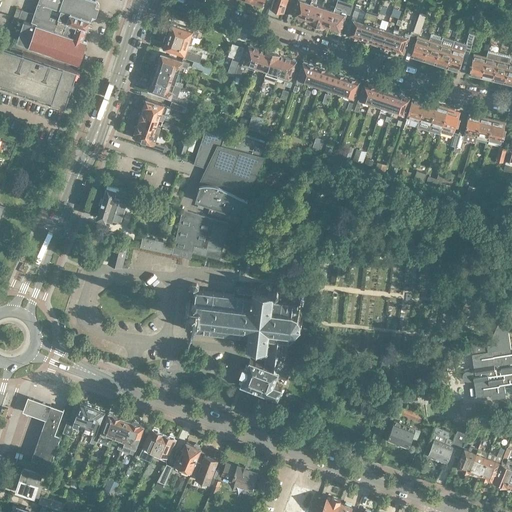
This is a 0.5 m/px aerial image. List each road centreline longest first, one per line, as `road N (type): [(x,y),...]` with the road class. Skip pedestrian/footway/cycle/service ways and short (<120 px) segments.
road 1 (tertiary): [(446,508),(77,367)]
road 2 (residential): [(181,0),(511,101)]
road 3 (primary): [(40,265),(135,23)]
